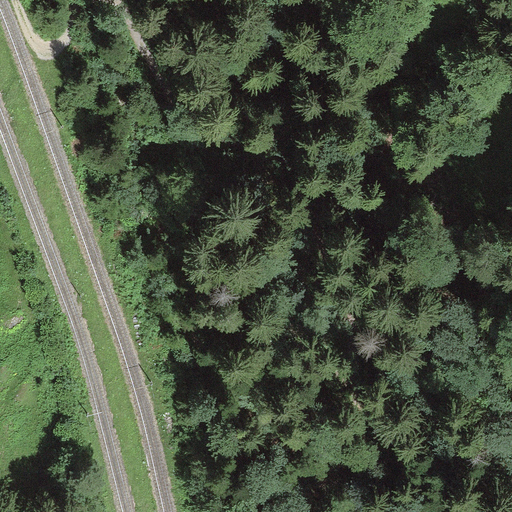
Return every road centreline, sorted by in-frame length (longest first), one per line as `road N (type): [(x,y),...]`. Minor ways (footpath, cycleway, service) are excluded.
road 1 (track): [(431,511),(358,381),(346,299),(284,153),(218,139),(180,120),(116,0)]
road 2 (track): [(80,0),(56,54),(33,43),(18,0)]
